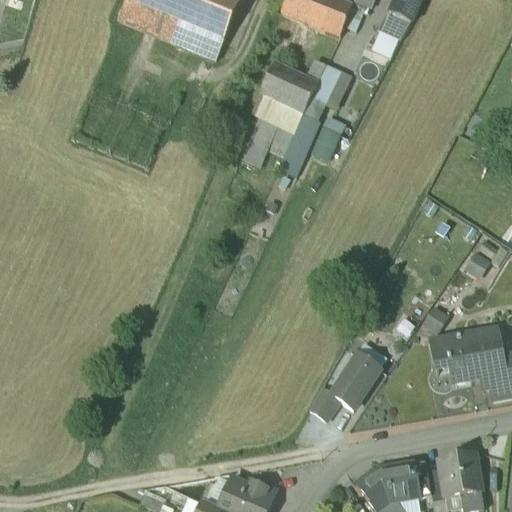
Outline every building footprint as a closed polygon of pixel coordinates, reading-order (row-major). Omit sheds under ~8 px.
[(127,0),(116,27),(216,68),(244,0),(127,0)] [(288,0),(282,15),(339,40),(345,29),(315,17),(320,4),(316,3),(317,0),(288,0)] [(317,0),(316,3),(320,4),(315,17),(345,29),(353,8),(334,0),(317,0)] [(356,0),(353,8),(369,14),(374,0),(356,0)] [(393,0),(386,20),(391,20),(399,0),(393,0)] [(421,0),(399,0),(391,20),(409,28),(421,0)] [(409,28),(391,20),(386,20),(384,32),(404,38),(409,28)] [(384,32),(378,30),(375,38),(400,47),(404,38),(384,32)] [(326,70),(315,67),(306,82),(274,67),(250,120),(259,123),(242,164),(258,172),(268,152),(283,160),(326,70)] [(350,83),(326,70),(279,171),(295,179),(326,112),(336,116),(350,83)] [(227,141),(237,116),(221,109),(211,134),(227,141)] [(327,122),(311,159),(327,166),(344,130),(327,122)] [(495,256),(482,247),(466,269),(480,278),(495,256)] [(460,340),(429,346),(433,368),(446,365),(446,368),(448,368),(452,389),(480,384),(479,382),(505,377),(504,375),(497,336),(460,343),(460,340)] [(379,374),(357,360),(331,400),(339,406),(352,414),(379,374)] [(505,377),(479,382),(480,384),(482,393),(488,392),(511,387),(511,373),(511,374),(504,375),(505,377)] [(511,387),(488,392),(491,405),(511,401),(511,387)] [(331,400),(321,394),(310,415),(326,425),(339,406),(331,400)] [(474,460),(437,466),(443,505),(452,504),(460,502),(479,499),(481,499),(474,460)] [(414,470),(374,476),(355,491),(371,511),(384,511),(392,506),(393,505),(418,501),(418,504),(419,504),(414,470)] [(247,490),(232,483),(219,511),(266,511),(268,508),(269,509),(274,495),(250,484),(247,490)] [(161,511),(164,507),(144,498),(140,509),(146,511),(161,511)] [(481,511),(479,499),(460,502),(461,511),(481,511)] [(453,511),(461,511),(460,502),(452,504),(453,511)]
